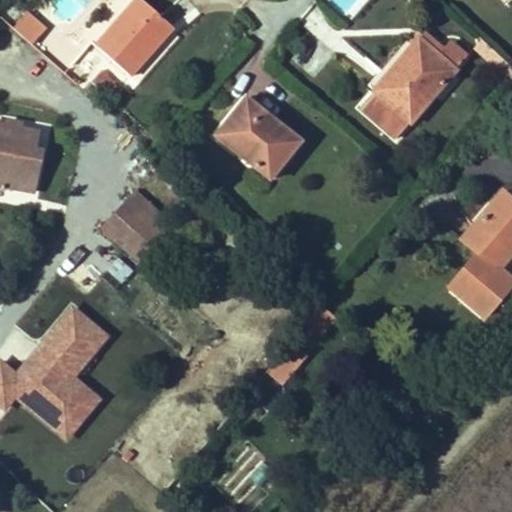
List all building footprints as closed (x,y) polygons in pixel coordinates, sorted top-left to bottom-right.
[(130,77),(173,28),(141,0),(133,0),(126,8),(130,12),(115,28),(112,26),(95,46),(130,77)] [(115,28),(130,12),(126,8),(111,25),(112,26),(115,28)] [(34,45),(47,26),(25,10),(12,28),(34,45)] [(444,51),(423,33),(413,45),(434,63),(444,51)] [(396,139),(466,56),(451,43),(444,51),(434,63),(413,45),(360,107),(396,139)] [(110,97),(119,86),(101,70),(91,81),(110,97)] [(269,178),(299,141),(245,99),(216,136),(269,178)] [(38,173),(42,151),(35,150),(38,132),(20,129),(21,124),(6,121),(6,126),(0,124),(0,189),(1,191),(7,187),(18,189),(21,170),(38,173)] [(34,192),(38,173),(21,170),(18,189),(34,192)] [(173,226),(136,192),(129,199),(166,233),(172,227),(173,226)] [(511,280),(498,269),(511,252),(511,200),(502,192),(461,240),(478,253),(449,288),(483,317),(511,283),(511,280)] [(139,263),(166,233),(129,199),(101,230),(139,263)] [(152,274),(184,238),(172,227),(166,233),(139,263),(152,274)] [(107,272),(123,283),(133,270),(116,258),(107,272)] [(101,305),(82,288),(76,294),(96,311),(101,305)] [(70,303),(17,371),(0,356),(0,408),(5,413),(14,401),(67,443),(103,398),(76,377),(110,334),(70,303)] [(322,334),(336,317),(321,305),(307,322),(322,334)] [(296,344),(268,372),(280,384),(307,356),(296,344)] [(429,425),(440,412),(426,399),(414,412),(429,425)]
